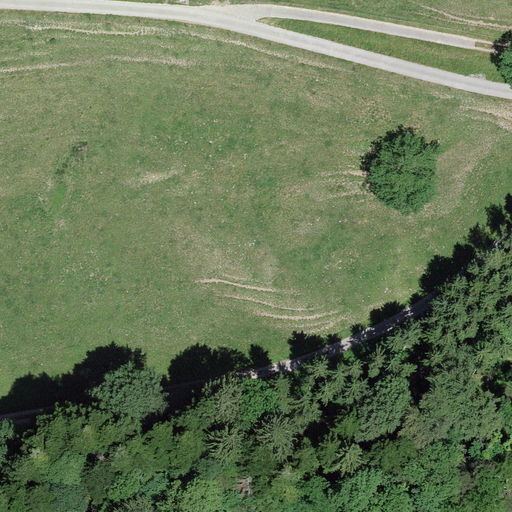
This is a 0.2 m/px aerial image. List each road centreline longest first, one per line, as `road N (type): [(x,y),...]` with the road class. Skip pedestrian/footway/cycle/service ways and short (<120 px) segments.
road 1 (track): [(511,235),(412,315),(326,356),(259,376),(0,423)]
road 2 (unclassified): [(511,92),(195,13),(10,0)]
road 3 (track): [(195,13),(262,9),(511,47)]
